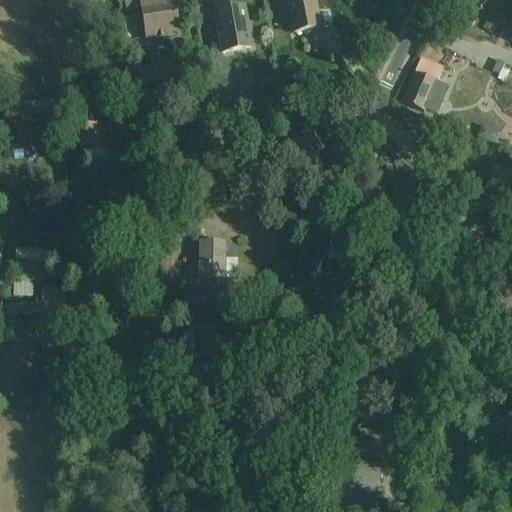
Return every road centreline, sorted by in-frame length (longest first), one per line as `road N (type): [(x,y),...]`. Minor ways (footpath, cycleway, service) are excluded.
road 1 (unclassified): [(374,107),(338,334),(271,511)]
road 2 (track): [(374,107),(447,511)]
road 3 (track): [(374,107),(0,104)]
road 4 (track): [(511,286),(374,107)]
